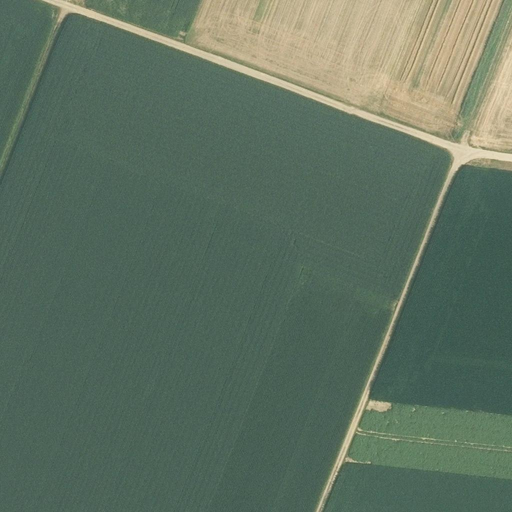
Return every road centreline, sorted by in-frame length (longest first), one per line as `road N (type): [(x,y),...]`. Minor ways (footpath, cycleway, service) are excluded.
road 1 (track): [(42,0),(460,154)]
road 2 (track): [(460,154),(318,511)]
road 3 (track): [(0,178),(69,0)]
road 4 (track): [(511,37),(460,154)]
